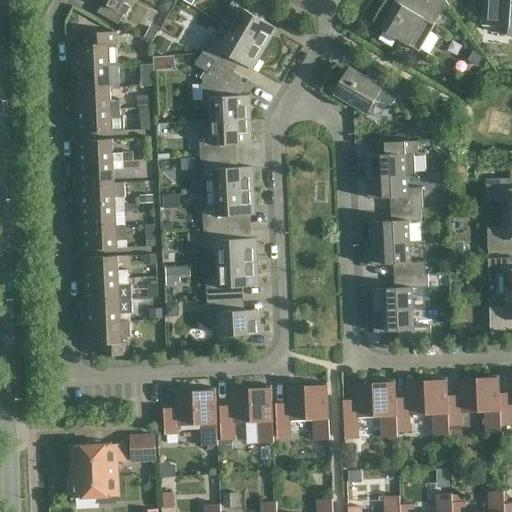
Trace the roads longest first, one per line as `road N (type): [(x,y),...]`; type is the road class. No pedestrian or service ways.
road 1 (residential): [(59,0),(50,23),(66,374),(256,367),(278,359),(286,336),(277,139),(291,96)]
road 2 (residential): [(291,96),(332,122),(341,142),(349,331),(359,353),(382,362),(511,356)]
road 3 (tertiary): [(7,511),(0,335)]
